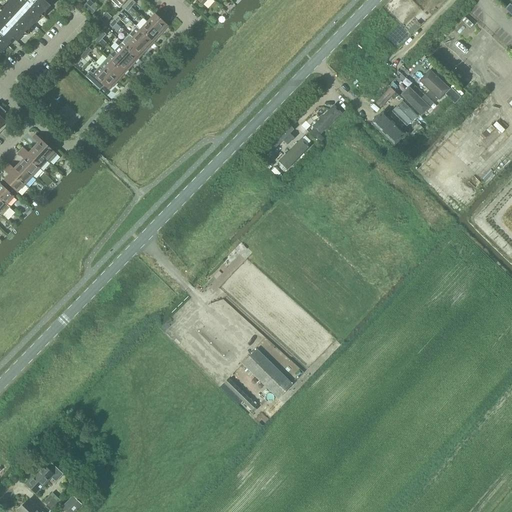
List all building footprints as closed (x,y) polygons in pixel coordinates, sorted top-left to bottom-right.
[(0,51),(2,53),(11,43),(10,42),(13,38),(18,42),(51,6),(44,0),(49,0),(53,3),(56,0),(10,0),(0,11),(0,51)] [(89,0),(86,3),(83,6),(88,10),(91,7),(94,4),(89,0)] [(120,8),(127,0),(112,0),(112,1),(120,8)] [(107,13),(103,16),(101,19),(105,24),(111,17),(107,13)] [(168,27),(155,14),(148,22),(161,35),(168,27)] [(161,35),(148,22),(144,19),(137,27),(154,43),(161,35)] [(154,43),(137,27),(129,35),(133,39),(146,51),(154,43)] [(133,39),(125,46),(139,59),(146,51),(133,39)] [(139,59),(125,46),(122,43),(115,51),(131,67),(139,59)] [(108,59),(124,74),(131,67),(115,51),(108,59)] [(124,74),(108,59),(100,67),(117,82),(124,74)] [(117,82),(100,67),(94,74),(92,72),(90,72),(85,77),(100,90),(104,86),(109,90),(117,82)] [(432,73),(421,84),(439,102),(446,95),(450,90),(432,73)] [(377,101),(383,107),(398,92),(391,86),(377,101)] [(403,96),(424,118),(431,110),(410,89),(403,96)] [(450,90),(446,95),(448,97),(451,100),(455,104),(461,98),(451,89),(450,90)] [(442,110),(451,100),(448,97),(439,106),(442,110)] [(321,102),(316,98),(301,114),(305,118),(321,102)] [(404,103),(393,113),(408,128),(418,117),(404,103)] [(343,117),(334,108),(314,126),(323,136),(343,117)] [(428,124),(437,115),(434,111),(425,120),(428,124)] [(296,117),(279,134),(284,140),(301,122),(296,117)] [(399,134),(384,117),(375,126),(390,142),(399,134)] [(414,138),(423,129),(420,126),(412,134),(411,135),(414,138)] [(309,132),(319,142),(323,138),(313,127),(309,132)] [(55,153),(36,135),(33,138),(39,143),(34,148),(50,163),(58,155),(55,153)] [(400,153),(409,143),(406,140),(397,149),(400,153)] [(310,149),(302,142),(277,167),(284,174),(310,149)] [(47,161),(50,164),(50,163),(34,148),(29,153),(23,148),(21,151),(40,169),(47,161)] [(307,178),(322,193),(350,163),(335,148),(307,178)] [(40,169),(21,151),(18,153),(24,159),(19,164),(33,176),(40,169)] [(36,179),(33,176),(19,164),(15,169),(9,163),(6,167),(25,184),(28,187),(36,179)] [(350,163),(322,193),(333,203),(338,207),(366,177),(350,163)] [(25,184),(6,167),(4,169),(9,175),(4,180),(18,193),(25,184)] [(366,177),(338,207),(347,216),(357,225),(385,195),(366,177)] [(307,180),(282,206),(298,221),(323,195),(307,180)] [(0,198),(7,205),(15,197),(1,184),(0,184),(0,198)] [(323,195),(298,221),(314,236),(339,210),(323,195)] [(385,195),(357,225),(371,239),(376,243),(404,213),(385,195)] [(10,208),(7,205),(0,198),(0,213),(3,216),(10,208)] [(339,210),(314,236),(330,252),(355,226),(339,210)] [(404,213),(376,243),(386,252),(391,257),(419,228),(404,213)] [(355,226),(330,252),(346,267),(370,241),(355,226)] [(419,228),(391,257),(400,266),(406,272),(435,242),(419,228)] [(258,230),(234,256),(249,272),(274,246),(258,230)] [(370,241),(346,267),(361,282),(386,256),(370,241)] [(274,246),(249,272),(265,287),(290,261),(274,246)] [(386,256),(361,282),(377,297),(402,271),(386,256)] [(290,261),(265,287),(281,302),(306,276),(290,261)] [(306,276),(281,302),(297,317),(322,291),(306,276)] [(322,291),(297,317),(313,332),(338,306),(322,291)] [(338,306),(313,332),(329,348),(354,322),(338,306)] [(279,399),(293,384),(257,350),(243,364),(279,399)] [(225,383),(253,411),(257,406),(229,379),(225,383)] [(57,482),(64,475),(50,462),(45,467),(44,467),(27,485),(37,494),(52,478),(57,482)] [(61,502),(51,493),(43,501),(53,511),(61,502)] [(73,497),(61,509),(64,511),(76,511),(82,507),(73,497)] [(44,511),(43,511),(42,511),(30,500),(18,511),(44,511)]
